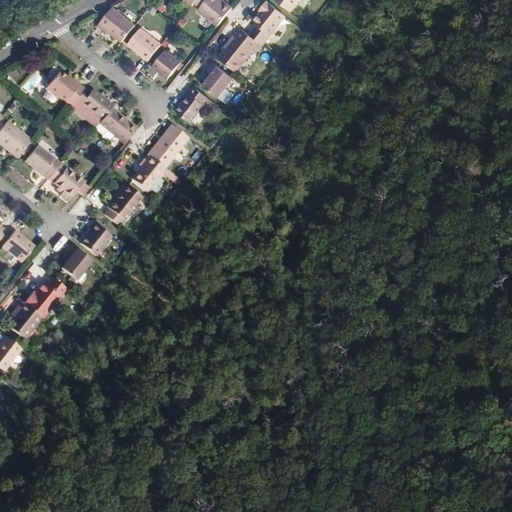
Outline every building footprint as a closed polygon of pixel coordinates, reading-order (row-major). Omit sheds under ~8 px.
[(197,11),(217,26),(233,6),(225,0),(197,0),(195,4),(200,8),(197,11)] [(262,44),(265,46),(288,17),(267,0),(249,23),(255,28),(250,35),(262,44)] [(277,0),(291,12),(300,0),(277,0)] [(132,33),(108,14),(94,31),(101,38),(104,35),(120,47),(132,33)] [(241,28),(217,60),(237,75),(262,44),(250,35),(241,28)] [(159,52),(139,36),(128,50),(147,66),(159,52)] [(165,57),(152,73),(166,85),(180,69),(165,57)] [(232,89),(213,71),(205,80),(211,86),(204,94),(223,112),(231,102),(225,96),(232,89)] [(70,112),(82,96),(71,86),(68,90),(56,79),(43,95),(54,105),(56,102),(70,112)] [(114,105),(92,88),(76,107),(97,123),(111,106),(114,105)] [(176,121),(188,132),(208,108),(193,95),(188,101),(190,104),(176,121)] [(135,125),(111,106),(97,123),(121,143),(135,125)] [(29,146),(6,127),(0,133),(0,151),(15,163),(29,146)] [(147,162),(165,176),(187,146),(169,133),(147,162)] [(51,183),(65,166),(38,145),(24,162),(51,183)] [(146,199),(165,176),(147,162),(141,168),(144,170),(131,188),(146,199)] [(84,181),(65,166),(51,183),(56,186),(52,191),(67,203),(84,181)] [(105,222),(118,233),(142,204),(128,193),(122,199),(119,197),(104,215),(108,219),(105,222)] [(86,249),(101,261),(117,241),(97,226),(90,234),(95,238),(86,249)] [(35,253),(16,238),(3,253),(22,268),(35,253)] [(93,270),(75,254),(64,267),(70,272),(64,280),(76,290),(93,270)] [(29,312),(46,325),(68,297),(55,287),(48,294),(45,292),(29,312)] [(21,319),(10,334),(27,348),(46,325),(29,312),(25,310),(20,315),(21,319)] [(8,344),(0,354),(0,373),(6,378),(24,356),(8,344)]
